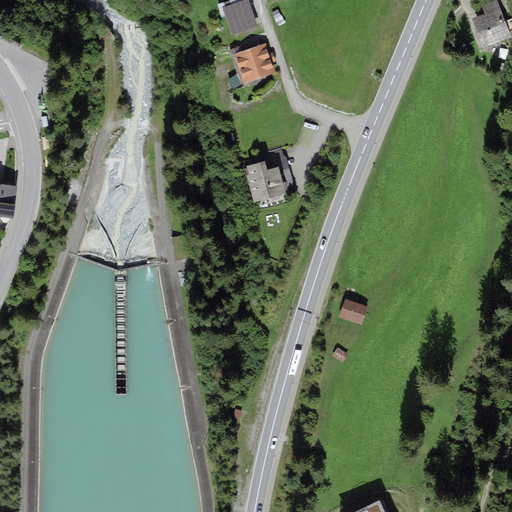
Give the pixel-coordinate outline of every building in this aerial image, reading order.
[(258,27),(248,0),(244,0),(222,7),(232,36),(258,27)] [(480,6),(483,15),(471,20),(482,48),(511,36),(511,20),(504,24),(501,15),(508,12),(502,0),(494,0),(495,0),(480,6)] [(266,43),(230,55),(240,86),(276,74),(266,43)] [(263,153),(265,161),(284,156),(282,148),(263,153)] [(279,167),(286,191),(295,188),(286,157),(284,156),(265,161),(267,170),(279,167)] [(249,160),(242,162),(254,203),(287,194),(286,191),(279,167),(267,170),(265,161),(251,165),(249,160)] [(15,187),(0,184),(0,217),(11,219),(15,187)] [(368,310),(345,301),(339,318),(361,327),(368,310)] [(349,357),(338,350),(333,358),(344,365),(349,357)] [(383,511),(379,503),(358,511),(383,511)]
